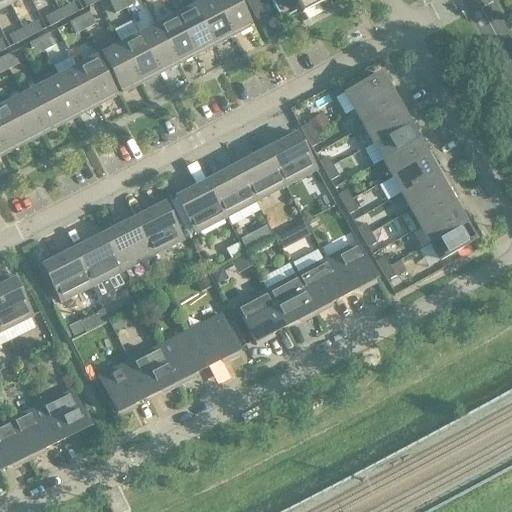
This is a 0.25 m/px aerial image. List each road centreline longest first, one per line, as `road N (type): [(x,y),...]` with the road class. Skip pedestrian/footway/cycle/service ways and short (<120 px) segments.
road 1 (residential): [(16,511),(511,258)]
road 2 (residential): [(0,238),(408,30)]
road 3 (residential): [(511,216),(408,30)]
